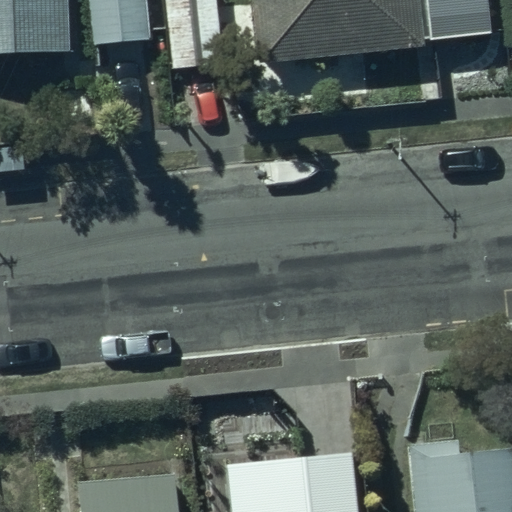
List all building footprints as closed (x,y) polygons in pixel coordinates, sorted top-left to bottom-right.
[(0,0),(0,76),(73,74),(69,0),(0,0)] [(151,55),(145,0),(93,0),(99,60),(151,55)] [(211,0),(159,0),(166,69),(217,65),(211,0)] [(411,67),(403,0),(247,0),(257,87),(324,80),(323,76),(411,67)] [(507,511),(504,469),(399,479),(402,511),(507,511)] [(290,506),(243,510),(243,511),(350,511),(347,477),(288,483),(290,506)] [(175,511),(174,486),(78,493),(80,511),(175,511)]
